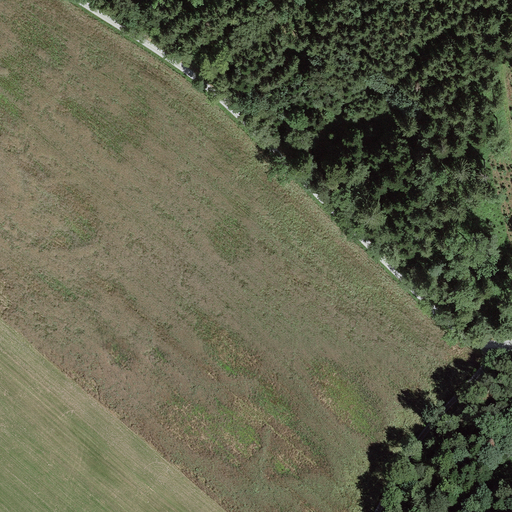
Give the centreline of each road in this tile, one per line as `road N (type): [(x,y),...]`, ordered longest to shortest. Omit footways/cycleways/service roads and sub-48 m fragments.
road 1 (track): [(79,0),(217,94),(452,327),(505,346)]
road 2 (track): [(505,346),(467,377),(375,511)]
